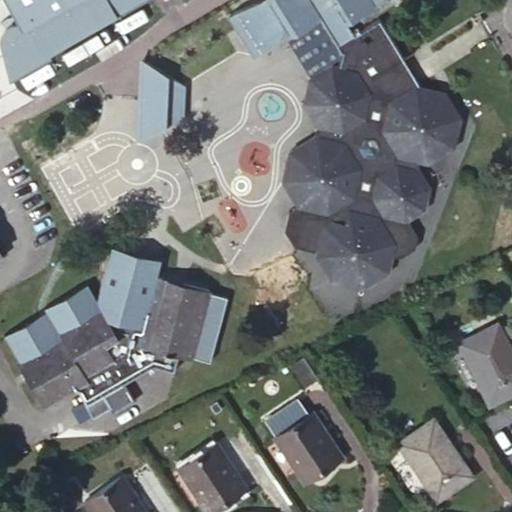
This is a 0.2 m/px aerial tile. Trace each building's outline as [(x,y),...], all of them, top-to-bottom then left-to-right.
[(9,0),(20,19),(21,24),(12,26),(9,28),(4,38),(4,44),(10,76),(50,54),(47,50),(137,0),(9,0)] [(261,0),(258,2),(232,13),(227,16),(228,16),(232,13),(256,52),(252,55),(252,56),(287,35),(289,38),(318,19),(334,45),(351,35),(344,24),(383,0),(261,0)] [(232,13),(228,16),(252,55),(256,52),(232,13)] [(351,35),(334,45),(339,53),(338,54),(335,68),(329,66),(307,80),(301,106),(318,131),(314,143),(288,156),(282,182),(298,205),(288,212),(283,233),(293,247),(314,254),(332,283),(360,290),(386,274),(390,255),(400,257),(413,248),(416,236),(405,221),(423,208),(428,189),(416,170),(418,162),(426,164),(452,147),(459,118),(443,91),(414,85),(411,87),(396,62),(401,59),(377,19),(351,35)] [(318,19),(289,38),(284,40),(306,75),(338,54),(339,53),(334,45),(318,19)] [(137,68),(134,126),(181,128),(184,70),(137,68)] [(49,305),(47,306),(49,310),(9,333),(8,332),(7,333),(23,361),(22,361),(46,404),(81,385),(98,414),(114,405),(117,410),(139,397),(128,380),(157,363),(178,367),(182,352),(195,356),(195,354),(213,357),(215,351),(214,351),(228,298),(229,298),(231,293),(213,288),(213,287),(160,273),(164,256),(163,256),(161,262),(114,249),(116,243),(114,243),(100,297),(90,281),(89,282),(90,283),(49,306),(49,305)] [(163,256),(116,243),(114,249),(161,262),(163,256)] [(460,348),(481,389),(489,403),(511,391),(511,357),(496,325),(458,343),(460,348)] [(467,395),(481,389),(460,348),(447,355),(467,395)] [(338,458),(297,399),(266,421),(307,481),(338,458)] [(469,476),(431,420),(397,443),(435,500),(469,476)] [(210,511),(243,488),(214,445),(181,468),(210,511)] [(143,511),(121,478),(85,502),(92,511),(143,511)]
